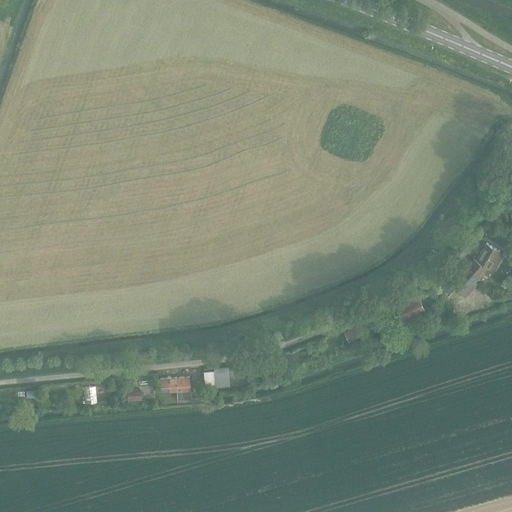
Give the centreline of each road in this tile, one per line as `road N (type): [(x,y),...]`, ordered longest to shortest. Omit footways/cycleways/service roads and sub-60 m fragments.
road 1 (unclassified): [(0,383),(196,362),(301,339),(453,264),(511,181)]
road 2 (secondary): [(511,67),(346,0)]
